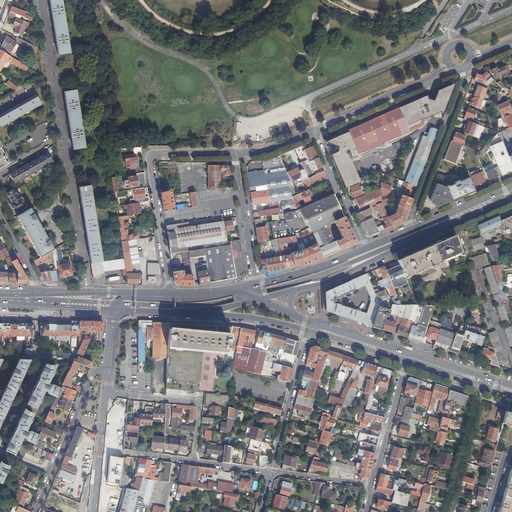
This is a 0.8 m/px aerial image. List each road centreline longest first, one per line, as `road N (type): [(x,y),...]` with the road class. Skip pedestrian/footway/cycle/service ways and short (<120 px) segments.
road 1 (residential): [(89,293),(42,0)]
road 2 (primary): [(114,303),(208,304),(372,257)]
road 3 (residential): [(170,293),(151,156),(234,151)]
road 4 (residential): [(461,68),(464,83),(410,221),(413,233)]
road 5 (residential): [(34,511),(92,373),(107,371)]
road 6 (residential): [(447,62),(433,78),(311,130)]
road 7 (residential): [(105,393),(198,402),(194,461)]
road 8 (residential): [(308,331),(270,471)]
road 9 (residential): [(255,284),(234,151)]
road 10 (residential): [(482,381),(447,511)]
road 11 (residential): [(370,485),(407,357)]
road 12 (residential): [(311,130),(363,249)]
